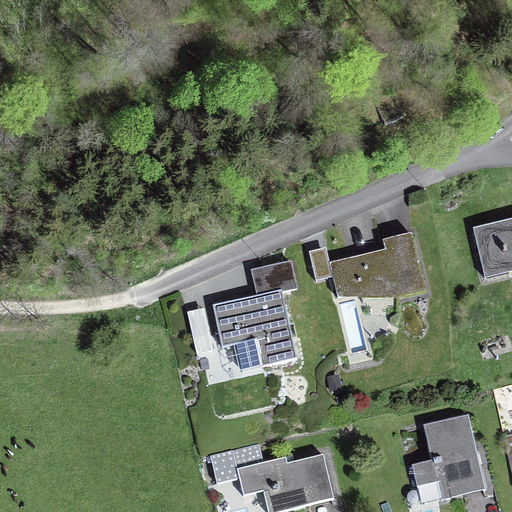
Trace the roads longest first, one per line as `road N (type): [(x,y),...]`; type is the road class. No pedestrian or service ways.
road 1 (residential): [(134,295),(428,168),(511,156)]
road 2 (track): [(134,295),(49,307),(0,304)]
